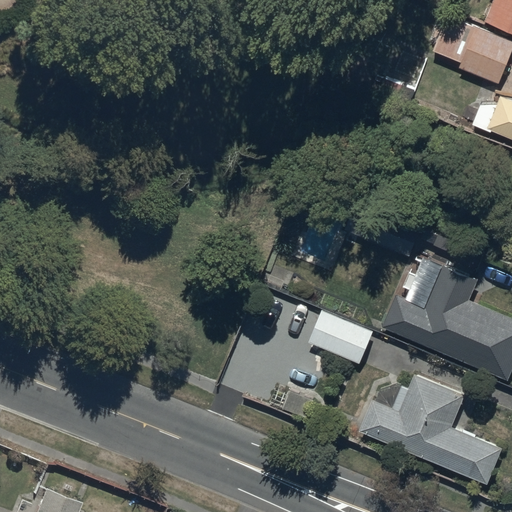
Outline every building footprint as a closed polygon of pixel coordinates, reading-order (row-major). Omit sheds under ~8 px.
[(511,0),(491,0),(484,17),(511,28),(511,0)] [(511,47),(511,34),(446,9),(432,46),(460,57),(458,63),(500,79),(511,47)] [(511,95),(502,92),(488,122),(511,132),(511,95)] [(421,223),(355,196),(343,224),(409,251),(421,223)] [(396,289),(382,322),(508,376),(511,365),(511,312),(469,294),(478,273),(443,260),(426,302),(396,289)] [(373,325),(322,305),(308,339),(359,359),(373,325)] [(334,370),(318,363),(307,387),(324,394),(334,370)] [(372,395),(360,425),(488,479),(503,444),(453,422),(466,388),(414,368),(400,406),(372,395)] [(252,370),(244,387),(307,415),(315,395),(290,384),(287,391),(275,386),(277,381),(252,370)] [(13,511),(77,511),(82,501),(45,487),(35,511),(13,511)]
